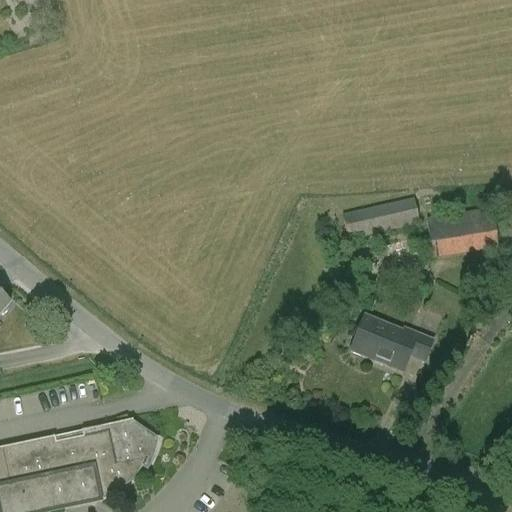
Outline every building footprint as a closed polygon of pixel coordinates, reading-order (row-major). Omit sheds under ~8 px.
[(511,256),(511,195),(498,197),(502,257),(511,256)] [(413,201),(341,216),(347,242),(418,227),(413,201)] [(497,252),(490,211),(425,221),(431,262),(497,252)] [(0,317),(9,307),(0,299),(0,317)] [(401,372),(400,375),(407,359),(422,365),(431,343),(402,331),(401,334),(363,318),(349,353),(363,359),(365,355),(373,359),(372,362),(380,366),(380,363),(401,372)] [(0,451),(0,511),(48,511),(69,508),(97,502),(104,500),(108,498),(111,497),(116,494),(120,492),(123,490),(127,486),(130,483),(134,479),(138,474),(141,469),(146,472),(148,468),(150,465),(152,461),(153,458),(154,453),(155,450),(156,444),(156,441),(155,441),(131,425),(131,424),(101,430),(79,435),(81,440),(54,446),(52,440),(0,451)]
